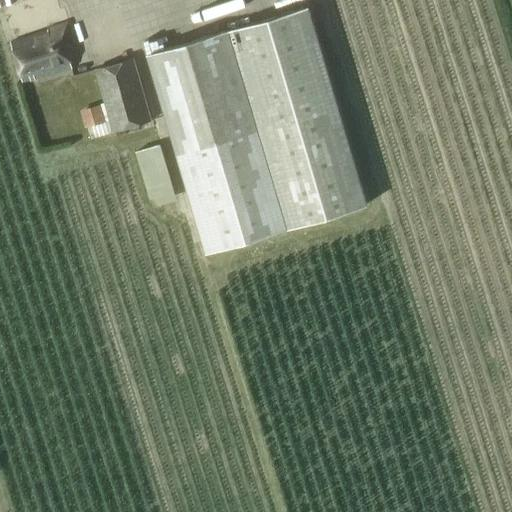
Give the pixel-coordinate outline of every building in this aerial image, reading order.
[(368,203),(308,5),(147,54),(207,252),(290,227),(368,203)] [(74,41),(68,23),(12,42),(23,81),(71,67),(66,44),(74,41)] [(153,120),(135,57),(95,69),(105,104),(109,120),(113,132),(153,120)] [(88,126),(109,120),(105,104),(83,110),(88,126)] [(174,190),(161,144),(138,151),(151,197),(174,190)]
